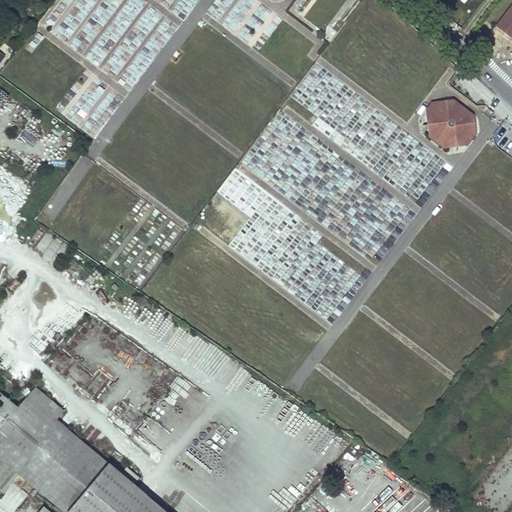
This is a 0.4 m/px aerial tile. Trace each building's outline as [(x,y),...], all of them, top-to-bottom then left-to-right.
[(511,5),(496,26),(511,39),(511,38),(511,5)] [(0,87),(0,104),(1,106),(9,94),(0,87)] [(426,157),(435,153),(355,95),(345,94),(340,96),(334,93),(327,103),(327,97),(324,99),(323,116),(318,103),(321,99),(317,88),(312,95),(312,106),(316,109),(313,114),(344,136),(338,145),(402,191),(407,192),(415,188),(408,188),(406,183),(406,164),(401,171),(385,171),(403,163),(404,165),(411,162),(411,156),(426,157)] [(425,112),(426,120),(432,119),(433,124),(435,126),(431,131),(448,144),(452,139),(454,140),(461,139),(466,132),(465,125),(472,124),(471,117),(452,102),(444,103),(445,109),(439,110),(438,104),(431,105),(425,112)] [(432,119),(426,120),(429,138),(442,149),(466,145),(473,135),(472,124),(465,125),(466,132),(461,139),(454,140),(452,139),(448,144),(431,131),(435,126),(433,124),(432,119)] [(0,484),(13,469),(64,511),(165,511),(55,420),(63,411),(36,388),(19,408),(11,417),(0,407),(0,484)] [(0,392),(0,407),(11,417),(19,408),(0,392)]
